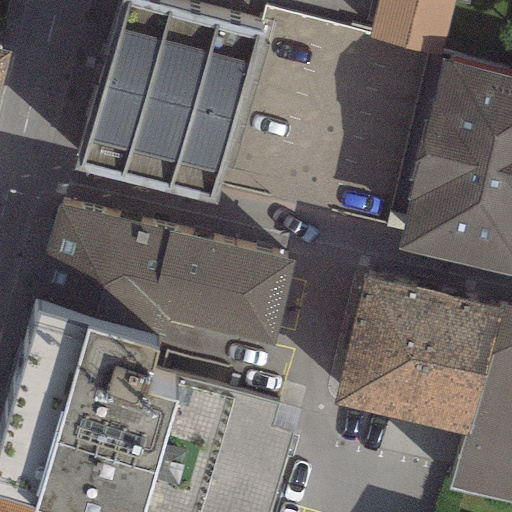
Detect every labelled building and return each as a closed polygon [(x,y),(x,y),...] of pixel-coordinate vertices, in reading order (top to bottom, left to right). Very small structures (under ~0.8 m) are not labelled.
[(135,0),(119,0),(73,168),(210,206),(257,33),(135,0)] [(377,0),(368,39),(439,56),(452,0),(377,0)] [(511,78),(439,61),(394,250),(511,278),(511,78)] [(270,348),(291,262),(56,204),(29,315),(33,316),(155,346),(161,321),(270,348)] [(362,276),(331,404),(461,435),(467,437),(499,309),(362,276)] [(511,307),(500,304),(499,309),(467,437),(461,435),(447,487),(511,503),(511,307)] [(33,316),(0,437),(0,499),(33,509),(32,511),(144,511),(174,402),(144,394),(155,346),(33,316)] [(0,511),(32,511),(33,509),(0,499),(0,511)]
